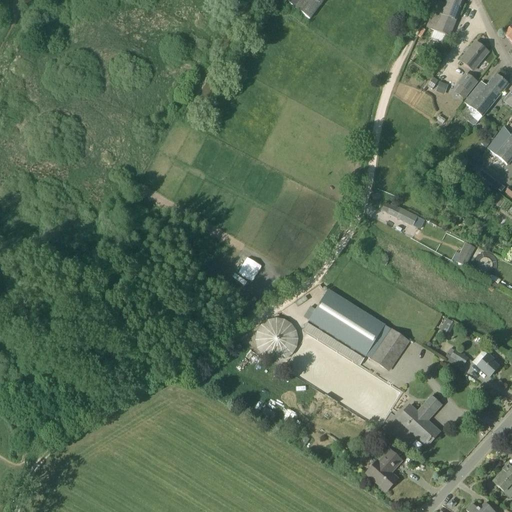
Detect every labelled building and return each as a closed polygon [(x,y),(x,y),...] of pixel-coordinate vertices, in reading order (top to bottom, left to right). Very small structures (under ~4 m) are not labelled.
[(283,0),(310,20),(324,0),(283,0)] [(449,37),(464,0),(446,0),(445,4),(438,1),(427,28),(449,37)] [(475,43),(460,61),(473,72),(488,53),(475,43)] [(459,86),(454,92),(463,99),(477,83),(466,74),(458,85),(459,86)] [(482,118),(508,85),(496,75),(486,88),(480,83),(464,104),(482,118)] [(432,90),(438,81),(433,78),(428,86),(432,90)] [(435,92),(444,95),(448,86),(439,83),(435,92)] [(507,166),(511,159),(511,134),(507,141),(499,134),(497,137),(487,149),(490,151),(507,166)] [(419,143),(426,148),(431,141),(424,136),(419,143)] [(484,138),(480,145),(486,148),(490,142),(484,138)] [(479,160),(481,157),(473,151),(463,164),(471,170),(479,160)] [(479,160),(471,170),(501,192),(505,188),(480,170),(484,163),(479,160)] [(390,206),(385,203),(381,211),(387,214),(385,217),(394,221),(395,218),(412,227),(417,217),(391,204),(390,206)] [(417,217),(412,227),(417,229),(420,231),(425,221),(422,220),(417,217)] [(467,267),(475,249),(463,243),(454,260),(467,267)] [(253,281),(261,265),(245,258),(238,274),(253,281)] [(328,290),(303,330),(360,366),(366,357),(387,371),(408,341),(392,330),(328,290)] [(455,324),(447,319),(440,331),(448,336),(455,324)] [(291,326),(284,321),(276,320),(268,322),(262,326),(257,333),(256,341),(258,349),(262,355),(269,359),(277,361),(285,359),(291,354),(296,348),(297,340),(295,332),(291,326)] [(468,359),(454,351),(450,349),(444,358),(462,369),(468,359)] [(493,360),(488,355),(477,367),(489,378),(498,368),(492,362),(493,360)] [(417,413),(410,406),(397,420),(418,438),(420,436),(428,443),(438,432),(427,422),(441,406),(431,398),(417,413)] [(391,474),(395,469),(401,462),(389,451),(379,463),(377,462),(366,474),(386,492),(397,480),(391,474)] [(493,483),(511,499),(511,497),(511,469),(508,466),(493,483)] [(451,509),(455,504),(452,501),(447,505),(451,509)]
